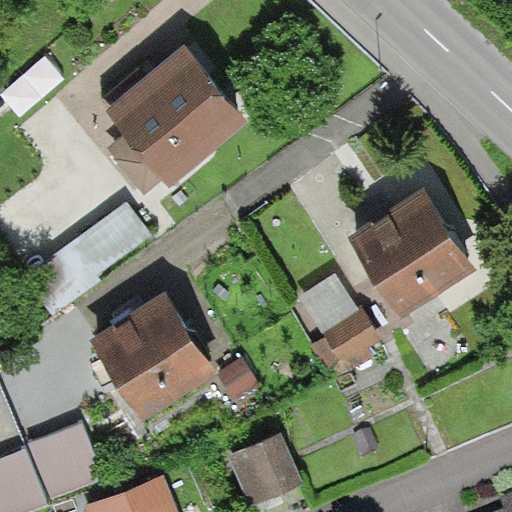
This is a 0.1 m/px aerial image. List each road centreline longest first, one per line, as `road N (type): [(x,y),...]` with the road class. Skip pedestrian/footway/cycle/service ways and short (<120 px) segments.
road 1 (secondary): [(390,0),(511,111)]
road 2 (residential): [(511,449),(366,511)]
